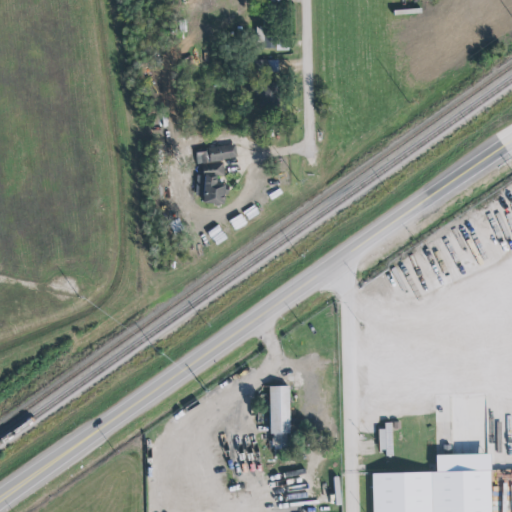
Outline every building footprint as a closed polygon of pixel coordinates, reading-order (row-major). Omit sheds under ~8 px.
[(272,29),(256,29),(256,48),(272,48),(272,29)] [(277,60),(251,60),(251,72),(277,72),(277,60)] [(277,106),(277,81),(257,81),(257,106),(277,106)] [(195,150),(235,144),(237,158),(197,164),(195,150)] [(202,165),(223,163),(224,177),(216,177),(215,178),(216,179),(216,183),(215,184),(228,185),(227,192),(224,192),(223,195),(226,195),(226,196),(224,196),(224,201),(223,201),(223,205),(220,205),(220,207),(213,206),(213,204),(202,203),(203,196),(201,196),(201,185),(203,185),(204,176),(203,176),(202,165)] [(269,387),(288,387),(289,434),(286,434),(286,449),(274,449),(273,446),(271,446),(271,438),(273,438),(273,434),(270,434),(269,387)] [(391,425),(378,425),(379,455),(392,455),(391,425)] [(372,472),(372,511),(489,511),(489,470),(372,472)]
